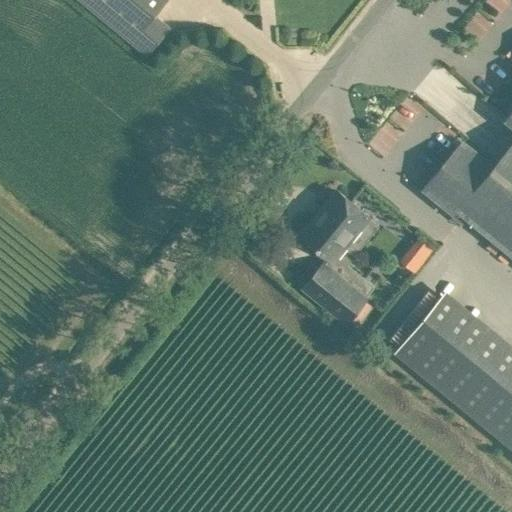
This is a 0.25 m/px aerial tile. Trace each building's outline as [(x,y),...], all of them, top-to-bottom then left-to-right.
[(84,0),(149,54),(172,26),(157,13),(167,0),(84,0)] [(511,0),(483,0),(480,4),(496,18),(511,0)] [(367,141),(383,155),(427,106),(411,92),(367,141)] [(511,109),(506,117),(511,121),(511,141),(496,161),(465,135),(424,185),(457,213),(460,208),(511,251),(511,109)] [(333,259),(369,215),(338,190),(302,234),(333,259)] [(367,297),(324,262),(304,286),(347,322),(367,297)]
